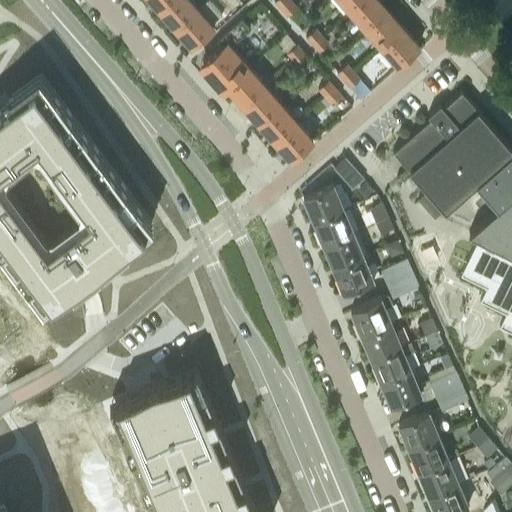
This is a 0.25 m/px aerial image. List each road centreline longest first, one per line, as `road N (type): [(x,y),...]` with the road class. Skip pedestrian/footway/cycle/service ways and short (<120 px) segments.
road 1 (unclassified): [(135,114),(244,327),(304,407)]
road 2 (unclassified): [(280,337),(231,224),(185,150),(135,114)]
road 3 (residential): [(263,197),(97,0)]
road 4 (residential): [(455,30),(263,197)]
road 5 (residential): [(406,511),(325,319)]
road 6 (unclassified): [(135,114),(40,0)]
road 7 (residential): [(325,319),(263,197)]
